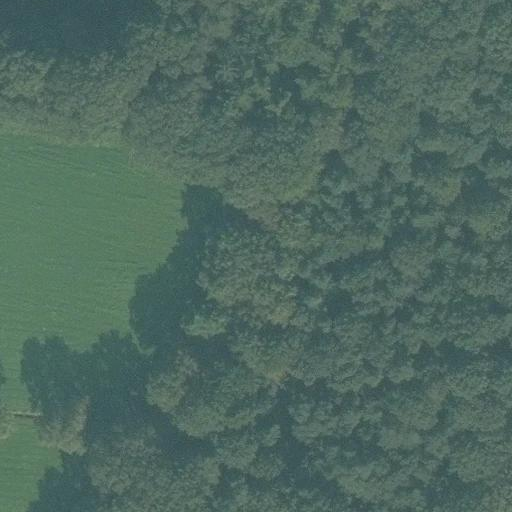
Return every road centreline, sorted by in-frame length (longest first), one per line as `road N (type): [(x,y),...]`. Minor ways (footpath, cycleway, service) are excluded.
road 1 (unclassified): [(123,511),(369,65),(394,0)]
road 2 (track): [(320,154),(0,53)]
